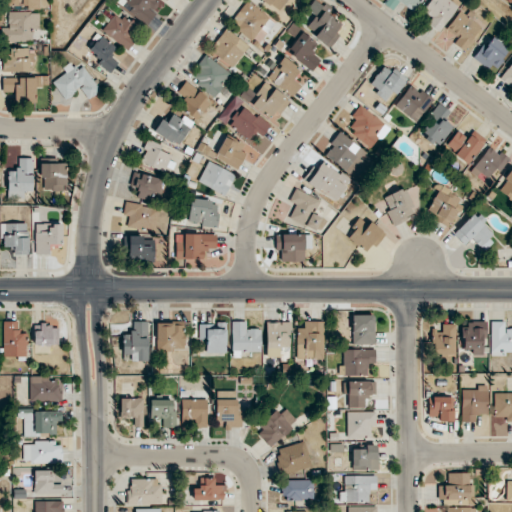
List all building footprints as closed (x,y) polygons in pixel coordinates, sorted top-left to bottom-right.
[(2,0),(3,6),(26,5),(27,9),(47,8),(47,0),(2,0)] [(162,4),(156,0),(125,0),(122,5),(146,24),(162,4)] [(258,0),(278,13),(286,0),(258,0)] [(397,0),(412,11),(420,0),(397,0)] [(431,17),(427,23),(439,32),(458,6),(449,0),(430,0),(422,11),(431,17)] [(275,23),(247,1),(231,21),(258,43),(275,23)] [(307,30),(329,46),(344,25),(321,9),(307,30)] [(447,28),(459,36),(454,44),(464,51),(482,26),(459,10),(447,28)] [(39,29),(39,11),(9,11),(9,27),(5,27),(5,41),(32,41),(33,29),(39,29)] [(102,32),(127,48),(139,29),(113,13),(102,32)] [(231,68),(249,46),(227,28),(209,51),(231,68)] [(321,60),(312,52),(318,45),(302,32),(286,50),(311,71),(321,60)] [(116,46),(100,35),(88,53),(112,69),(118,62),(110,56),(116,46)] [(508,50),(490,35),(473,57),(491,72),(508,50)] [(29,71),(29,63),(33,63),(34,48),(10,47),(10,54),(3,54),(3,71),(29,71)] [(231,74),(205,54),(197,65),(200,68),(194,76),(199,80),(196,84),(213,96),(231,74)] [(267,79),(293,96),(300,85),(293,80),(300,69),(282,56),(267,79)] [(511,85),(511,61),(500,77),(511,85)] [(405,79),(384,64),(368,86),(390,101),(405,79)] [(83,65),(75,70),(72,66),(51,80),(65,99),(80,89),(87,99),(100,90),(83,65)] [(36,77),(3,78),(3,92),(14,91),(15,102),(36,101),(36,77)] [(175,94),(186,102),(181,107),(196,119),(211,101),(186,81),(175,94)] [(252,104),(275,119),(288,98),(264,82),(255,95),(257,96),(252,104)] [(394,105),(415,122),(433,100),(412,84),(394,105)] [(263,136),(270,125),(240,105),(227,125),(247,139),(253,130),(263,136)] [(371,147),(387,125),(359,105),(351,116),(355,119),(347,129),(371,147)] [(437,147),(454,127),(445,119),(450,113),(441,105),(418,131),(437,147)] [(161,118),(153,132),(178,147),(192,123),(173,111),(167,121),(161,118)] [(467,163),(486,140),(474,130),(467,139),(458,131),(445,146),(467,163)] [(330,143),(332,145),(325,154),(345,170),(361,149),(339,131),(330,143)] [(214,156),(236,168),(247,147),(225,136),(214,156)] [(139,160),(163,172),(173,152),(149,141),(139,160)] [(477,176),(480,172),(488,177),(494,169),(499,172),(508,159),(489,145),(471,171),(477,176)] [(8,193),(33,192),(32,157),(17,158),(18,170),(7,170),(8,193)] [(328,193),(336,199),(350,183),(322,158),(303,180),(324,198),(328,193)] [(235,173),(207,162),(198,183),(227,194),(235,173)] [(42,163),(42,189),(66,190),(66,163),(42,163)] [(498,191),(511,198),(511,166),(511,167),(498,191)] [(131,185),(140,188),(138,195),(158,201),(164,180),(135,171),(131,185)] [(427,210),(435,215),(433,219),(448,227),(463,199),(439,187),(427,210)] [(392,225),(416,215),(405,188),(384,196),(390,210),(387,211),(392,225)] [(320,199),(294,189),(290,201),(296,203),(289,220),(315,230),(321,217),(314,214),(320,199)] [(217,225),(218,201),(190,199),(189,224),(217,225)] [(127,226),(156,229),(159,207),(125,203),(123,215),(128,216),(127,226)] [(453,234),(464,246),(472,238),(482,249),(496,236),(475,214),(453,234)] [(348,236),(369,252),(383,234),(360,215),(351,227),(354,230),(348,236)] [(28,254),(28,222),(1,223),(1,246),(14,246),(14,254),(28,254)] [(50,254),(49,244),(63,244),(63,223),(35,223),(36,254),(50,254)] [(176,241),(176,258),(205,258),(205,248),(216,248),(216,234),(184,233),(184,241),(176,241)] [(276,233),(275,249),(281,249),(280,261),(303,261),(304,248),(311,248),(311,234),(276,233)] [(154,260),(154,237),(126,237),(125,259),(154,260)] [(374,344),(373,314),(352,315),(353,344),(374,344)] [(4,321),(3,356),(26,356),(26,333),(19,333),(19,321),(4,321)] [(123,333),(123,360),(147,360),(147,321),(133,321),(133,333),(123,333)] [(246,321),(232,321),(232,357),(242,357),(242,352),(260,351),(260,328),(246,329),(246,321)] [(323,321),(303,321),(304,327),(296,328),(297,359),(324,359),(323,321)] [(484,321),(463,321),(464,350),(471,350),(471,355),(485,354),(484,321)] [(511,328),(505,329),(505,321),(490,321),(491,354),(511,353),(511,328)] [(157,322),(156,350),(183,351),(183,323),(157,322)] [(206,353),(226,352),(225,322),(215,322),(215,323),(199,324),(199,340),(206,340),(206,353)] [(266,322),(266,358),(279,357),(278,346),(291,346),(290,322),(266,322)] [(58,345),(59,325),(41,324),(41,331),(34,330),(34,344),(58,345)] [(456,324),(441,324),(441,330),(433,330),(432,354),(455,354),(456,324)] [(374,349),(343,349),(343,365),(339,365),(339,375),(367,375),(367,362),(375,362),(374,349)] [(49,376),(29,376),(30,401),(61,400),(60,382),(50,382),(49,376)] [(365,408),(364,395),(375,395),(375,380),(347,381),(348,408),(365,408)] [(477,389),(460,390),(460,422),(475,422),(475,414),(487,414),(486,385),(477,385),(477,389)] [(215,420),(225,420),(225,426),(241,427),(242,404),(236,404),(236,391),(216,390),(215,420)] [(511,392),(494,393),(494,417),(505,417),(505,422),(511,421),(511,392)] [(452,422),(453,397),(428,396),(427,416),(439,416),(439,421),(452,422)] [(120,398),(120,417),(134,417),(134,426),(144,426),(143,397),(120,398)] [(150,418),(162,418),(162,427),(175,426),(174,399),(150,400),(150,418)] [(206,399),(181,399),(181,418),(195,418),(195,427),(207,427),(206,399)] [(256,428),(270,445),(297,423),(283,406),(256,428)] [(347,438),(371,438),(371,425),(376,425),(375,411),(346,412),(347,438)] [(274,449),(281,474),(312,466),(305,441),(274,449)] [(23,462),(62,461),(62,442),(23,442),(23,462)] [(352,469),(377,470),(377,444),(366,444),(366,449),(352,448),(352,469)] [(63,493),(63,484),(53,484),(52,470),(34,470),(34,493),(63,493)] [(468,472),(447,473),(448,485),(437,485),(438,500),(461,499),(461,505),(474,504),(473,485),(468,485),(468,472)] [(376,476),(343,475),(343,502),(369,502),(369,490),(376,490),(376,476)] [(223,500),(224,484),(215,484),(215,478),(199,477),(199,488),(193,488),(192,499),(223,500)] [(129,478),(128,504),(160,504),(161,479),(129,478)] [(313,499),(313,479),(284,480),(284,500),(313,499)] [(62,511),(63,501),(35,500),(34,511),(62,511)]
